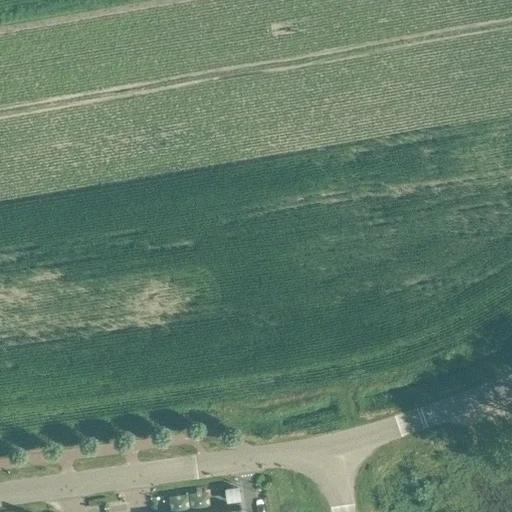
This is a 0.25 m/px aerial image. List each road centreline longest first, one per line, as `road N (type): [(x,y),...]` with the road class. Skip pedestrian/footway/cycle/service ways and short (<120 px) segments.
road 1 (unclassified): [(0,495),(332,448)]
road 2 (unclassified): [(332,448),(511,384)]
